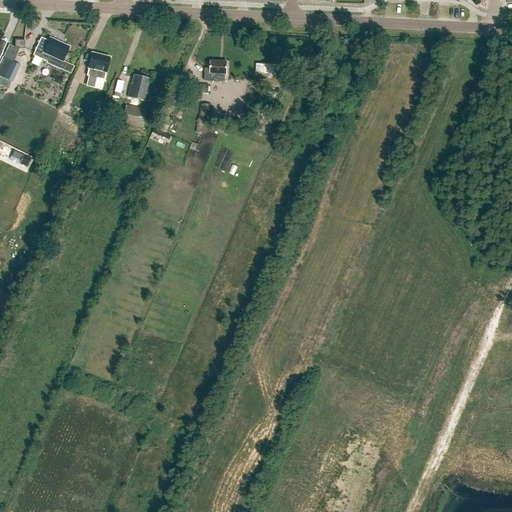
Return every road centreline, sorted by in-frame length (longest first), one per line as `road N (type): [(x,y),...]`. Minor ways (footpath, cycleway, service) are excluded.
road 1 (track): [(511,280),(410,511)]
road 2 (tertiary): [(493,29),(292,18)]
road 3 (tertiary): [(292,18),(122,9)]
road 4 (tertiary): [(122,9),(0,2)]
